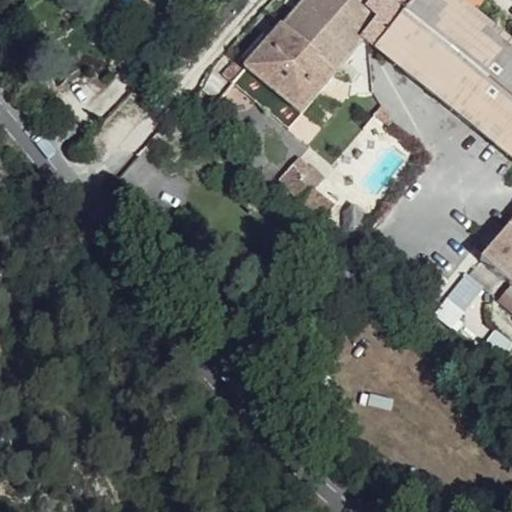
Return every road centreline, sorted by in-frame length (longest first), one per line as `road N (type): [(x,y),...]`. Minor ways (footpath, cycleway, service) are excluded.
road 1 (secondary): [(74,200),(207,377),(351,511)]
road 2 (unknown): [(242,412),(306,352),(379,253),(451,186),(483,188)]
road 3 (residential): [(74,200),(258,0)]
